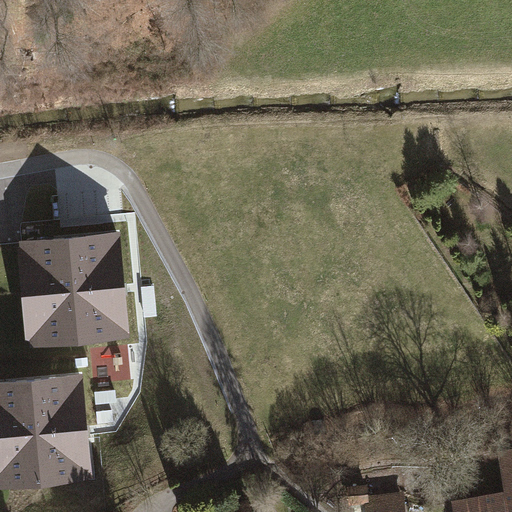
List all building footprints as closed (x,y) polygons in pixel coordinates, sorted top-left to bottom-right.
[(121,232),(19,242),(26,351),(131,340),(126,287),(121,232)] [(88,429),(82,373),(0,380),(0,490),(92,478),(88,429)] [(511,511),(511,449),(500,451),(506,487),(452,496),(454,511),(511,511)] [(367,511),(408,511),(406,491),(370,495),(369,485),(348,487),(351,509),(367,507),(367,511)] [(252,511),(247,496),(205,510),(205,511),(252,511)]
